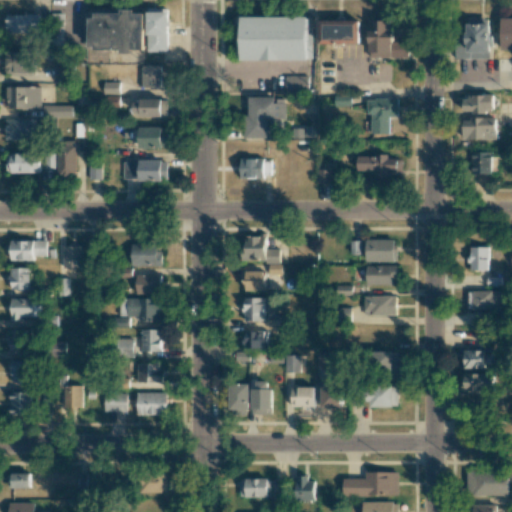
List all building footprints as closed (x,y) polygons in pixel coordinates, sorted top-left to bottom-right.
[(169,8),(148,8),(148,52),(168,52),(169,8)] [(144,50),(144,13),(134,13),(134,9),(121,9),(121,13),(85,13),(84,50),(144,50)] [(39,33),(40,15),(6,14),(6,32),(39,33)] [(63,14),(53,14),(53,35),(54,45),(64,45),(63,14)] [(309,16),(242,16),(242,61),(308,61),(309,16)] [(511,17),(501,17),(500,49),(511,49),(511,17)] [(489,58),(490,19),(464,19),(463,58),(489,58)] [(360,20),(320,20),(320,44),(360,43),(360,20)] [(407,57),(407,41),(395,41),(394,20),(374,20),(374,30),(369,30),(369,57),(407,57)] [(5,72),(32,74),(33,52),(5,51),(5,72)] [(56,82),(70,81),(69,64),(55,64),(56,82)] [(141,87),(161,87),(161,65),(141,65),(141,87)] [(285,76),(285,92),(308,91),(307,76),(285,76)] [(103,93),(119,94),(119,82),(104,82),(103,93)] [(41,109),(41,87),(7,86),(6,108),(41,109)] [(494,95),(463,95),(463,112),(493,112),(494,95)] [(247,138),(267,138),(267,119),(286,119),(286,98),(276,98),(276,96),(246,97),(247,138)] [(389,134),(389,116),(398,116),(398,99),(367,98),(367,115),(370,115),(370,133),(389,134)] [(133,99),(133,116),(167,115),(166,99),(133,99)] [(71,105),(43,105),(43,117),(72,117),(71,105)] [(5,139),(36,139),(36,119),(6,118),(5,139)] [(496,139),(496,118),(463,118),(463,139),(496,139)] [(138,148),(167,148),(168,127),(139,127),(138,148)] [(75,143),(58,144),(58,176),(75,176),(75,143)] [(56,169),(55,151),(44,151),(44,169),(56,169)] [(6,173),(40,172),(40,152),(6,153),(6,173)] [(497,173),(497,153),(472,152),(472,172),(497,173)] [(357,175),(402,175),(402,158),(388,158),(388,155),(357,155),(357,175)] [(240,178),(270,177),(270,164),(264,164),(263,158),(240,158),(240,178)] [(123,180),(167,180),(167,160),(123,161),(123,180)] [(89,179),(102,179),(102,162),(89,162),(89,179)] [(330,183),(330,169),(316,169),(316,183),(330,183)] [(280,248),(266,248),(266,236),(243,235),(243,261),(279,261),(280,248)] [(395,240),(366,239),(366,261),(395,261),(395,240)] [(47,240),(10,240),(10,260),(34,260),(34,256),(46,256),(47,240)] [(131,265),(161,266),(162,244),(132,243),(131,265)] [(64,268),(82,267),(81,246),(63,246),(64,268)] [(488,270),(488,247),(470,247),(470,270),(488,270)] [(282,274),(281,264),(269,264),(269,274),(282,274)] [(395,265),(366,265),(366,285),(395,284),(395,265)] [(30,290),(30,268),(11,267),(10,289),(30,290)] [(161,275),(136,274),(136,293),(161,294),(161,275)] [(500,290),(468,290),(468,309),(499,309),(500,290)] [(396,315),(396,295),(363,296),(364,315),(396,315)] [(244,297),(244,321),(264,320),(264,297),(244,297)] [(10,298),(11,318),(40,318),(40,298),(10,298)] [(162,319),(161,298),(119,299),(119,320),(162,319)] [(9,351),(30,351),(30,330),(9,329),(9,351)] [(161,329),(141,329),(141,337),(132,337),(132,352),(162,351),(161,329)] [(268,348),(268,330),(244,331),(245,349),(268,348)] [(332,350),(316,351),(317,368),(332,368),(332,350)] [(464,368),(485,368),(485,366),(493,366),(493,350),(464,350),(464,368)] [(396,372),(397,351),(371,351),(371,371),(396,372)] [(299,372),(300,355),(285,355),(284,372),(299,372)] [(10,382),(27,383),(27,361),(10,360),(10,382)] [(137,382),(162,382),(161,363),(137,363),(137,382)] [(493,373),(465,373),(465,391),(493,391),(493,373)] [(342,408),(342,380),(322,380),(322,407),(342,408)] [(271,381),(253,381),(252,413),(270,414),(271,381)] [(248,383),(228,384),(229,410),(249,409),(248,383)] [(83,386),(64,385),(63,407),(82,408),(83,386)] [(314,386),(290,387),(290,406),(314,406),(314,386)] [(397,386),(368,386),(368,407),(398,406),(397,386)] [(30,392),(10,391),(9,413),(29,414),(30,392)] [(166,392),(137,392),(137,414),(166,415),(166,392)] [(127,411),(126,393),(104,394),(104,412),(127,411)] [(399,495),(399,471),(366,472),(366,478),(343,478),(343,495),(399,495)] [(466,471),(466,495),(507,496),(507,471),(466,471)] [(30,487),(30,473),(7,473),(7,488),(30,487)] [(161,475),(141,475),(141,492),(160,493),(161,475)] [(314,500),(314,477),(295,478),(295,501),(314,500)] [(283,497),(283,480),(239,481),(240,498),(283,497)] [(362,511),(398,511),(398,501),(362,502),(362,511)] [(35,511),(35,503),(9,502),(8,511),(35,511)]
